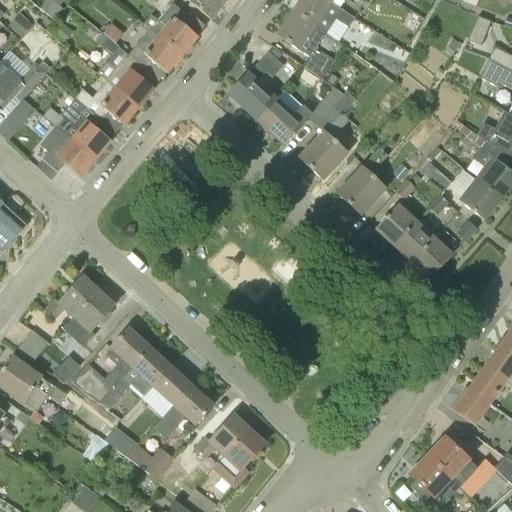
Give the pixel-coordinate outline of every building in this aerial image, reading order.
[(47,0),(39,10),(49,19),(51,21),(61,10),(59,8),(65,0),(47,0)] [(185,0),(188,2),(211,21),(227,2),(224,0),(185,0)] [(324,0),(300,0),(292,13),(315,28),(325,34),(334,21),(361,38),(367,29),(331,4),(330,4),(324,0)] [(142,26),(148,31),(149,30),(181,56),(196,39),(181,26),(188,18),(172,5),(157,23),(150,17),(142,26)] [(302,68),(322,81),(333,62),(315,49),(325,34),(315,28),(292,13),(276,37),(308,59),(302,68)] [(32,26),(19,15),(7,27),(20,39),(32,26)] [(466,42),(479,47),(489,23),(476,17),(466,42)] [(46,19),(40,25),(45,29),(50,23),(46,19)] [(49,34),(62,45),(71,33),(59,23),(49,34)] [(102,34),(114,45),(122,35),(110,25),(102,34)] [(149,30),(148,31),(127,56),(145,70),(151,62),(166,74),(181,56),(149,30)] [(95,74),(105,83),(105,82),(138,108),(152,91),(137,79),(145,70),(127,56),(117,48),(107,39),(99,48),(110,57),(95,74)] [(459,44),(452,40),(443,53),(449,58),(459,44)] [(273,49),(268,54),(276,61),(280,56),(273,49)] [(511,68),(511,58),(494,49),(488,60),(510,72),(511,68)] [(228,95),(256,121),(274,101),(264,92),(273,82),(271,80),(282,67),(276,61),(268,54),(228,95)] [(497,84),(511,91),(511,89),(511,73),(510,72),(488,60),(479,79),(495,88),(497,84)] [(0,64),(0,105),(10,95),(20,104),(22,101),(45,74),(33,63),(27,70),(18,81),(0,64)] [(443,72),(437,68),(432,76),(438,80),(443,72)] [(338,81),(329,74),(324,81),(333,88),(338,81)] [(81,91),(73,100),(101,122),(108,114),(123,126),(138,108),(105,82),(105,83),(91,99),(81,91)] [(326,115),(332,108),(342,96),(332,89),(325,97),(316,106),(326,115)] [(342,96),(332,108),(340,114),(353,100),(345,93),(342,96)] [(55,129),(69,141),(71,143),(94,161),(109,143),(94,130),(101,122),(73,100),(59,117),(63,120),(55,129)] [(34,111),(22,101),(20,104),(15,109),(27,119),(34,111)] [(274,101),(256,121),(283,146),(284,147),(303,125),(302,124),(310,115),(302,108),(301,107),(292,118),(274,101)] [(346,154),(344,152),(331,140),(347,121),(340,114),(298,160),(310,170),(322,181),(346,154)] [(502,142),(496,150),(496,151),(511,161),(511,132),(508,131),(502,142)] [(71,143),(69,141),(62,149),(55,144),(41,161),(57,174),(64,166),(79,178),(94,161),(71,143)] [(483,169),(474,181),(499,200),(511,183),(511,175),(506,172),(511,163),(511,161),(496,151),(496,150),(490,146),(484,143),(472,160),(483,169)] [(424,160),(428,164),(440,152),(435,148),(424,160)] [(336,195),(348,206),(360,217),(385,190),(373,179),(370,176),(387,158),(378,150),(336,195)] [(442,193),(450,184),(424,161),(415,169),(442,193)] [(408,173),(401,166),(393,175),(400,182),(408,173)] [(465,167),(452,185),(463,193),(476,175),(465,167)] [(402,202),(414,189),(405,181),(393,194),(402,202)] [(499,200),(474,181),(458,202),(483,221),(499,200)] [(447,205),(439,197),(427,210),(436,218),(447,205)] [(374,230),(393,248),(415,224),(406,216),(396,207),(374,230)] [(0,254),(20,232),(0,213),(0,254)] [(468,223),(456,235),(464,243),(476,230),(468,223)] [(393,248),(411,264),(433,240),(415,224),(393,248)] [(433,240),(411,264),(429,281),(451,258),(433,240)] [(63,312),(71,320),(98,293),(82,278),(58,304),(54,300),(43,313),(53,322),(63,312)] [(71,320),(61,331),(82,349),(94,337),(90,333),(113,308),(98,293),(71,320)] [(511,328),(498,347),(511,357),(511,328)] [(98,405),(99,406),(113,389),(150,349),(128,329),(110,349),(122,360),(114,369),(113,369),(102,380),(86,365),(69,383),(97,406),(98,405)] [(32,363),(46,344),(29,331),(15,351),(32,363)] [(511,357),(498,347),(483,369),(505,384),(504,385),(511,390),(511,357)] [(152,387),(153,388),(171,368),(150,349),(113,389),(99,406),(107,413),(120,398),(119,398),(121,396),(129,387),(142,399),(152,387)] [(62,385),(78,367),(67,357),(51,376),(62,385)] [(52,387),(53,386),(11,358),(0,373),(0,389),(23,406),(23,405),(34,412),(45,397),(59,406),(65,396),(52,387)] [(92,360),(87,366),(94,372),(99,366),(92,360)] [(153,388),(172,406),(174,408),(192,388),(171,368),(153,388)] [(483,369),(468,390),(490,405),(504,385),(505,384),(483,369)] [(214,408),(192,388),(174,408),(154,431),(166,442),(187,419),(196,428),(214,408)] [(490,405),(468,390),(452,411),(474,427),(480,418),(490,405)] [(28,420),(19,413),(14,420),(23,426),(28,420)] [(215,449),(224,457),(248,431),(232,417),(209,442),(204,438),(192,452),(203,462),(215,449)] [(248,431),(224,457),(234,466),(223,478),(233,488),(245,476),(241,472),(264,446),(248,431)] [(95,435),(79,454),(92,465),(108,446),(95,435)] [(444,440),(427,458),(449,479),(458,488),(476,469),(444,440)] [(172,462),(160,451),(152,460),(137,447),(126,459),(144,471),(155,481),(156,480),(172,462)] [(0,463),(10,470),(17,461),(0,449),(0,463)] [(434,511),(435,511),(451,496),(441,487),(449,479),(427,458),(409,477),(425,492),(431,498),(426,503),(434,511)] [(511,466),(502,459),(492,469),(511,488),(511,466)] [(107,489),(98,483),(92,492),(101,498),(107,489)] [(87,511),(98,498),(83,487),(70,504),(81,511),(87,511)] [(194,489),(184,502),(197,511),(211,511),(216,506),(194,489)]
